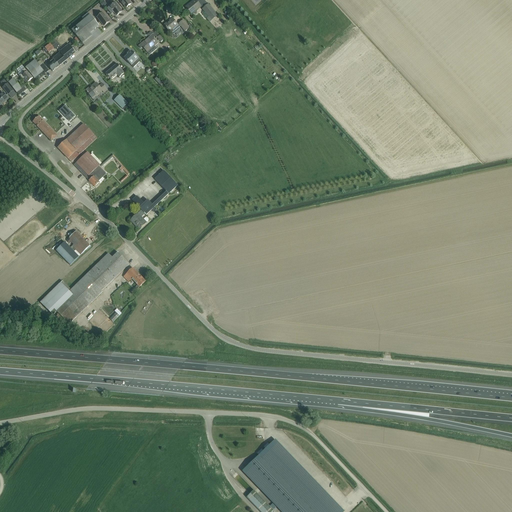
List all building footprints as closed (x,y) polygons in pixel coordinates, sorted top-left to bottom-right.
[(119,0),(126,8),(131,4),(128,0),(119,0)] [(201,7),(195,0),(194,0),(191,3),(190,5),(189,4),(186,7),(191,14),(201,7)] [(122,11),(119,7),(115,3),(110,8),(109,7),(107,9),(112,14),(111,13),(113,12),(116,16),(122,11)] [(204,11),(201,13),(203,15),(204,17),(206,19),(207,18),(209,22),(217,15),(215,12),(208,4),(202,9),(204,11)] [(164,7),(156,9),(160,20),(167,17),(164,7)] [(89,15),(88,13),(82,18),(83,20),(71,29),(83,43),(92,35),(90,33),(99,25),(90,14),(89,15)] [(103,13),(97,18),(99,20),(101,22),(104,26),(109,22),(106,18),(103,13)] [(167,23),(164,25),(167,29),(170,32),(171,33),(175,30),(175,31),(180,28),(179,27),(180,26),(179,25),(178,25),(176,22),(172,18),(168,22),(169,22),(168,23),(167,23)] [(183,20),(178,24),(179,25),(180,26),(181,27),(184,31),(185,32),(186,31),(190,28),(191,26),(189,24),(188,25),(183,20)] [(157,44),(156,42),(153,38),(155,36),(151,36),(146,39),(147,40),(145,42),(144,41),(141,44),(140,48),(143,46),(147,52),(157,44)] [(59,66),(79,50),(74,45),(72,42),(60,51),(59,51),(60,53),(53,59),(59,66)] [(141,61),(131,51),(131,52),(130,51),(128,54),(128,55),(124,58),(133,68),(141,61)] [(52,71),(59,66),(53,59),(47,65),(52,71)] [(38,64),(35,61),(26,68),(36,81),(45,73),(38,64)] [(43,65),(41,62),(38,64),(45,73),(49,71),(46,67),(44,64),(43,65)] [(124,75),(123,74),(125,73),(122,71),(122,70),(117,64),(106,74),(111,80),(117,75),(120,78),(121,77),(122,77),(124,76),(124,75)] [(26,83),(27,81),(28,82),(33,78),(27,71),(22,75),(24,78),(23,79),(26,83)] [(19,95),(24,91),(13,79),(9,83),(19,95)] [(108,90),(101,82),(102,84),(99,87),(96,83),(91,87),(92,87),(90,89),(89,87),(85,90),(93,99),(103,91),(105,93),(108,90)] [(8,94),(13,90),(8,84),(3,88),(8,94)] [(65,105),(59,111),(66,118),(72,113),(65,105)] [(51,141),(55,138),(57,136),(39,116),(33,122),(51,141)] [(71,125),(76,120),(73,116),(68,121),(71,125)] [(71,162),(75,159),(97,138),(83,123),(58,148),(71,162)] [(77,162),(74,165),(86,178),(89,181),(89,182),(90,184),(91,183),(95,187),(98,183),(99,182),(97,180),(99,178),(105,173),(99,166),(100,165),(102,163),(92,154),(91,155),(89,153),(90,153),(89,151),(88,152),(77,162)] [(130,174),(113,154),(101,165),(102,167),(112,158),(113,158),(121,167),(119,169),(121,171),(123,170),(128,175),(130,174)] [(148,200),(144,203),(137,196),(136,197),(132,201),(141,210),(138,214),(131,220),(134,224),(135,223),(137,225),(140,228),(144,225),(146,223),(148,220),(148,219),(147,217),(146,217),(143,220),(141,218),(145,214),(146,215),(150,211),(162,200),(163,201),(165,199),(164,198),(169,194),(178,186),(164,171),(155,179),(167,192),(160,197),(155,203),(154,203),(152,205),(148,200)] [(80,254),(73,246),(71,248),(65,242),(56,250),(70,265),(79,257),(78,256),(80,254)] [(125,250),(126,249),(130,253),(132,250),(126,244),(122,248),(125,250)] [(129,264),(118,252),(112,258),(108,253),(108,254),(94,267),(71,289),(63,281),(40,302),(53,315),(57,311),(57,312),(56,314),(57,315),(55,317),(59,322),(63,318),(69,324),(102,292),(102,291),(129,264)] [(145,281),(133,268),(123,277),(129,283),(131,280),(136,285),(130,292),(132,294),(145,281)] [(113,322),(119,316),(116,313),(110,319),(113,322)] [(281,511),(343,511),(344,511),(275,440),(242,471),(281,511)] [(250,488),(254,485),(239,469),(236,473),(250,488)] [(254,490),(247,497),(260,511),(271,511),(273,510),(254,490)]
